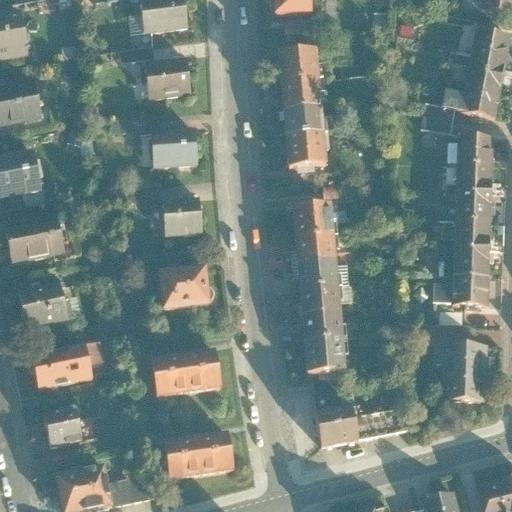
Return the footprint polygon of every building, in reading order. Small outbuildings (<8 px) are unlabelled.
[(185,0),(141,0),(147,39),(190,33),(185,0)] [(312,0),(274,0),(275,17),(313,16),(312,0)] [(511,0),(484,0),(483,13),(511,18),(511,0)] [(25,14),(0,18),(0,62),(32,57),(25,14)] [(511,38),(476,33),(471,59),(506,65),(511,38)] [(279,55),(281,82),(320,79),(318,52),(279,55)] [(466,85),(502,91),(506,65),(471,59),(466,85)] [(190,61),(147,66),(152,103),(195,98),(190,61)] [(320,79),(281,82),(283,109),(323,106),(320,79)] [(38,84),(0,92),(0,128),(46,119),(38,84)] [(497,120),(502,91),(466,85),(465,94),(447,91),(444,108),(455,110),(461,111),(460,114),(497,120)] [(455,110),(444,108),(425,105),(420,131),(451,136),(455,110)] [(323,106),(283,109),(286,139),(326,135),(323,106)] [(167,133),(155,134),(158,172),(202,168),(199,131),(187,132),(186,124),(167,125),(167,133)] [(326,135),(286,139),(289,171),(328,167),(326,135)] [(459,139),(458,166),(493,167),(493,139),(459,139)] [(35,154),(0,161),(0,196),(1,199),(43,190),(35,154)] [(458,166),(457,193),(493,193),(493,167),(458,166)] [(457,193),(456,223),(492,223),(493,193),(457,193)] [(204,203),(166,205),(169,241),(207,238),(204,203)] [(293,207),(295,237),(336,234),(333,205),(293,207)] [(58,219),(8,231),(17,267),(67,255),(58,219)] [(456,223),(455,250),(491,250),(492,223),(456,223)] [(336,234),(295,237),(297,265),(338,261),(336,234)] [(455,250),(454,279),(490,279),(491,250),(455,250)] [(338,261),(297,265),(300,292),(340,288),(338,261)] [(206,268),(157,273),(162,313),(210,307),(206,268)] [(490,279),(454,279),(453,307),(489,308),(490,279)] [(65,285),(22,294),(29,331),(72,322),(65,285)] [(340,288),(300,292),(302,318),(343,314),(340,288)] [(343,314),(302,318),(305,345),(345,341),(343,314)] [(345,341),(305,345),(308,376),(348,373),(345,341)] [(90,346),(38,358),(45,393),(98,382),(90,346)] [(486,404),(488,349),(435,347),(434,367),(443,367),(443,403),(486,404)] [(214,353),(151,362),(156,400),(220,392),(214,353)] [(353,408),(315,415),(323,452),(360,444),(356,421),(353,408)] [(81,409),(48,416),(56,451),(88,444),(81,409)] [(356,421),(360,444),(407,435),(401,411),(356,421)] [(227,437),(163,445),(167,482),(232,474),(227,437)] [(110,470),(57,480),(63,511),(106,511),(119,509),(114,485),(110,470)] [(153,476),(114,485),(119,509),(158,500),(153,476)] [(511,511),(511,480),(476,490),(482,511),(511,511)] [(458,511),(455,496),(422,505),(423,511),(458,511)]
